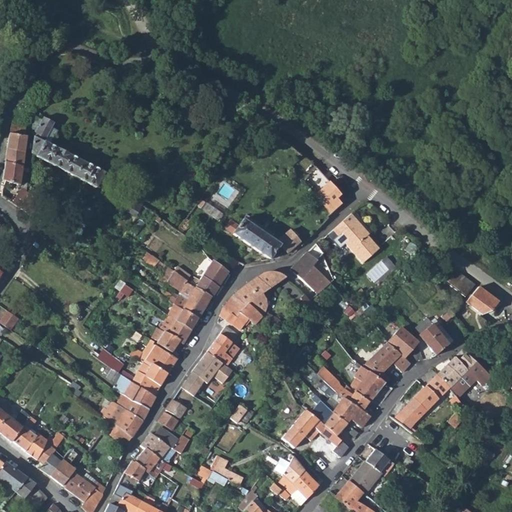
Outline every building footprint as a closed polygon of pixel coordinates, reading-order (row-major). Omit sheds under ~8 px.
[(214,96),(212,99),(210,106),(220,109),(223,101),(214,96)] [(32,155),(33,156),(97,190),(107,172),(107,171),(53,142),(48,139),(55,125),(44,119),(42,122),(33,121),(31,138),(33,138),(32,155)] [(60,128),(55,125),(48,139),(53,142),(60,128)] [(11,126),(3,182),(5,183),(20,188),(27,139),(24,129),(11,126)] [(304,178),(312,189),(324,177),(320,172),(315,166),(304,178)] [(326,211),(330,215),(340,205),(335,199),(339,195),(328,181),(324,177),(312,189),(315,192),(312,195),(326,211)] [(21,191),(12,205),(19,210),(27,196),(25,194),(21,191)] [(27,196),(19,210),(32,218),(40,205),(27,196)] [(201,197),(197,204),(220,220),(225,213),(201,197)] [(353,221),(346,215),(330,229),(335,235),(330,239),(338,247),(343,243),(362,262),(378,247),(365,235),(367,233),(354,220),(353,221)] [(267,260),(269,261),(280,246),(244,220),(239,226),(230,221),(225,229),(259,254),(267,260)] [(284,237),(278,241),(280,246),(286,254),(287,254),(298,245),(300,244),(292,231),(284,237)] [(147,252),(142,260),(153,268),(156,264),(163,269),(166,266),(147,252)] [(306,254),(290,272),(301,282),(317,265),(306,254)] [(232,261),(228,267),(235,272),(236,271),(238,266),(232,261)] [(194,279),(189,285),(210,297),(211,298),(225,274),(210,263),(199,281),(194,279)] [(168,267),(161,280),(181,293),(179,296),(203,308),(210,297),(189,285),(186,283),(186,281),(174,272),(168,267)] [(177,267),(174,272),(186,281),(189,276),(177,267)] [(312,270),(301,282),(314,294),(325,282),(312,270)] [(473,285),(456,272),(449,283),(466,295),(473,285)] [(259,277),(255,280),(269,290),(282,280),(278,276),(274,275),(267,274),(259,277)] [(240,288),(231,296),(261,317),(264,313),(265,312),(266,306),(265,300),(261,295),(269,290),(255,280),(254,279),(243,285),(240,288)] [(115,290),(120,293),(125,287),(125,286),(120,282),(115,290)] [(325,282),(314,294),(317,297),(331,287),(325,282)] [(133,292),(125,287),(120,293),(118,295),(122,298),(124,295),(128,298),(133,292)] [(477,288),(464,303),(481,315),(486,309),(490,312),(497,303),(477,288)] [(161,296),(175,306),(197,319),(203,308),(179,296),(173,293),(172,296),(164,292),(161,296)] [(294,302),(303,312),(310,305),(302,295),(294,302)] [(231,296),(223,309),(248,322),(254,326),(262,318),(261,317),(231,296)] [(175,306),(168,316),(190,331),(197,319),(175,306)] [(223,309),(219,318),(232,325),(232,324),(241,329),(243,326),(245,327),(248,322),(223,309)] [(5,312),(0,318),(0,324),(9,331),(17,319),(5,312)] [(272,322),(264,313),(261,317),(262,318),(269,325),(272,322)] [(157,329),(152,338),(158,341),(156,344),(172,353),(178,343),(181,345),(190,331),(168,316),(159,330),(157,329)] [(429,325),(418,336),(434,356),(447,346),(438,336),(433,329),(429,325)] [(437,325),(433,329),(438,336),(447,346),(450,343),(437,325)] [(224,327),(204,353),(216,361),(225,367),(232,357),(225,353),(238,335),(224,327)] [(399,329),(386,344),(402,359),(403,360),(416,344),(399,329)] [(386,344),(361,369),(382,383),(386,386),(390,380),(383,374),(391,365),(402,373),(409,365),(403,360),(402,359),(386,344)] [(153,345),(142,364),(148,367),(150,364),(166,374),(175,358),(153,345)] [(277,347),(272,353),(278,359),(283,353),(277,347)] [(304,347),(295,358),(301,363),(310,352),(304,347)] [(102,349),(96,359),(116,373),(122,364),(115,359),(102,349)] [(132,349),(128,355),(137,361),(141,354),(132,349)] [(216,361),(204,353),(182,389),(194,397),(203,383),(208,386),(213,378),(224,385),(233,372),(225,367),(216,361)] [(464,354),(456,361),(461,366),(468,358),(464,354)] [(453,358),(434,376),(448,389),(454,397),(455,397),(473,380),(477,384),(486,375),(481,371),(480,369),(478,367),(468,358),(461,366),(456,361),(453,358)] [(142,364),(137,374),(143,377),(148,367),(142,364)] [(148,367),(143,377),(160,387),(166,374),(150,364),(148,367)] [(359,382),(352,394),(367,405),(382,383),(361,369),(358,367),(352,377),(359,382)] [(320,369),(314,376),(322,383),(329,389),(333,394),(361,413),(367,405),(352,394),(347,389),(345,387),(342,390),(338,387),(337,383),(320,369)] [(137,374),(131,383),(137,387),(143,377),(137,374)] [(488,377),(486,375),(477,384),(479,386),(488,377)] [(448,389),(434,376),(412,399),(425,412),(448,389)] [(143,377),(137,387),(154,398),(160,387),(143,377)] [(359,382),(353,378),(347,389),(352,394),(359,382)] [(127,380),(120,393),(147,411),(154,398),(137,387),(131,383),(127,380)] [(329,389),(322,383),(317,389),(324,395),(329,389)] [(120,393),(115,404),(140,423),(147,411),(120,393)] [(337,406),(331,414),(345,425),(348,421),(359,429),(368,418),(361,413),(333,394),(328,400),(337,406)] [(315,406),(308,415),(335,439),(345,425),(331,414),(317,403),(318,402),(313,396),(310,401),(315,406)] [(454,397),(450,402),(458,411),(459,409),(462,406),(455,397),(454,397)] [(425,412),(412,399),(393,419),(408,431),(425,412)] [(173,400),(166,411),(179,418),(185,408),(173,400)] [(112,402),(105,418),(110,422),(117,426),(119,428),(131,438),(140,423),(115,404),(112,402)] [(238,406),(231,417),(238,422),(239,420),(246,411),(238,406)] [(458,411),(447,422),(449,424),(451,423),(456,417),(461,422),(467,417),(459,409),(458,411)] [(246,411),(239,420),(245,424),(252,414),(246,410),(246,411)] [(0,436),(10,444),(10,443),(22,428),(26,424),(30,418),(21,411),(18,415),(18,416),(13,423),(0,412),(0,436)] [(304,412),(291,428),(305,438),(312,429),(319,434),(337,448),(333,453),(341,459),(348,449),(335,439),(308,415),(304,412)] [(164,414),(158,423),(172,432),(177,422),(164,414)] [(408,431),(393,419),(390,416),(387,419),(389,421),(384,428),(394,435),(395,434),(412,447),(419,439),(408,431)] [(461,422),(456,417),(451,423),(456,428),(461,422)] [(30,418),(26,424),(37,433),(42,427),(30,418)] [(26,424),(22,428),(34,437),(37,434),(37,433),(26,424)] [(159,427),(153,438),(172,449),(178,440),(159,427)] [(22,428),(10,443),(40,465),(51,451),(53,449),(63,437),(59,434),(49,446),(45,443),(47,442),(37,434),(34,437),(22,428)] [(119,428),(112,437),(124,447),(131,438),(119,428)] [(291,428),(281,441),(295,451),(305,438),(291,428)] [(312,429),(305,438),(312,444),(319,434),(312,429)] [(376,433),(366,444),(374,450),(393,465),(399,453),(376,433)] [(149,435),(140,447),(144,450),(159,459),(167,464),(169,461),(163,457),(167,452),(172,455),(178,456),(179,454),(172,449),(153,438),(149,435)] [(178,440),(172,449),(179,454),(185,445),(178,440)] [(60,459),(47,477),(61,489),(72,474),(66,470),(80,451),(72,444),(65,454),(60,459)] [(477,445),(473,450),(491,461),(494,456),(477,445)] [(159,459),(144,450),(133,463),(143,472),(154,481),(158,475),(158,474),(161,470),(168,474),(172,467),(167,464),(159,459)] [(374,450),(365,462),(365,463),(382,476),(384,477),(393,465),(374,450)] [(60,459),(51,451),(40,465),(37,469),(47,477),(60,459)] [(216,457),(209,471),(239,487),(242,479),(223,469),(226,463),(216,457)] [(283,474),(289,464),(281,458),(274,468),(283,474)] [(404,459),(400,466),(407,471),(412,464),(404,459)] [(282,475),(282,476),(292,486),(303,474),(291,461),(289,464),(283,474),(282,475)] [(130,464),(123,475),(138,483),(144,486),(146,481),(141,477),(143,472),(133,463),(131,462),(130,464)] [(365,463),(349,484),(362,494),(364,497),(382,476),(365,463)] [(1,466),(0,466),(0,483),(13,494),(24,480),(2,464),(1,466)] [(199,467),(195,475),(204,481),(209,473),(204,470),(199,467)] [(72,474),(61,489),(81,505),(91,487),(81,481),(72,474)] [(292,497),(301,507),(318,488),(303,474),(292,486),(282,476),(274,482),(273,484),(281,491),(278,495),(285,502),(290,497),(290,498),(292,497)] [(85,475),(81,481),(91,487),(94,481),(85,475)] [(123,475),(118,485),(127,492),(122,501),(117,509),(123,511),(136,511),(141,503),(145,496),(141,494),(137,501),(130,497),(138,483),(123,475)] [(24,480),(13,494),(22,500),(33,486),(24,480)] [(94,481),(91,487),(101,495),(104,489),(94,481)] [(349,484),(336,499),(345,506),(351,511),(366,511),(367,511),(354,503),(362,494),(349,484)] [(118,485),(113,496),(122,501),(127,492),(118,485)] [(33,486),(22,500),(36,511),(44,499),(33,486)] [(81,505),(80,508),(83,511),(90,511),(101,495),(91,487),(81,505)] [(246,492),(236,510),(239,511),(268,511),(266,510),(263,511),(260,511),(251,504),(256,499),(257,498),(248,492),(246,492)] [(113,496),(108,505),(116,511),(117,509),(122,501),(113,496)] [(263,511),(266,510),(256,499),(251,504),(260,511),(263,511)] [(136,511),(164,511),(168,506),(162,503),(157,511),(141,503),(136,511)]
